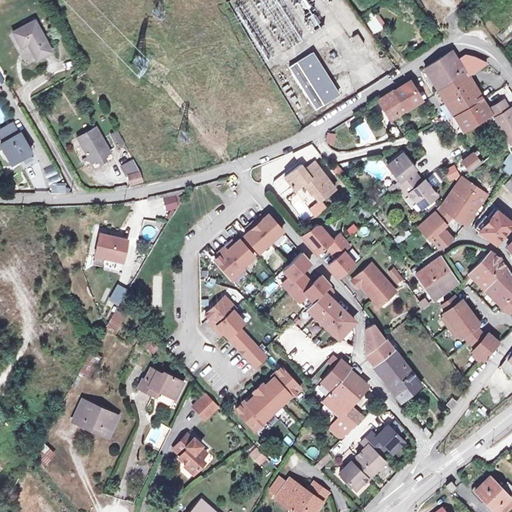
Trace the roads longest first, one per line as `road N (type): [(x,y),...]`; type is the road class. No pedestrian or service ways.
road 1 (residential): [(234,164),(354,299),(363,321),(361,362),(426,447)]
road 2 (residential): [(234,164),(278,150),(459,40),(498,56),(511,73)]
road 3 (residential): [(0,202),(144,193),(234,164)]
road 4 (residential): [(511,337),(426,447)]
road 5 (unknown): [(97,197),(37,90)]
